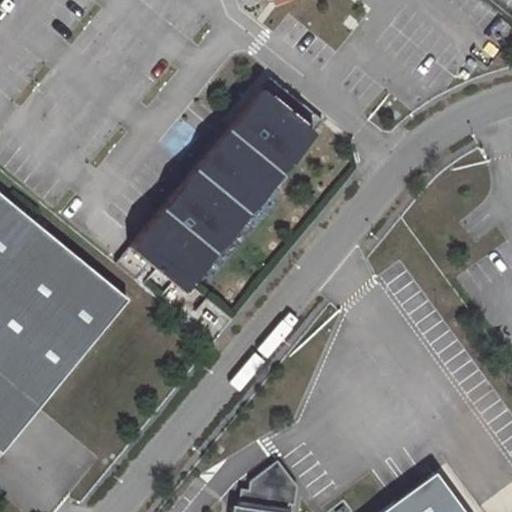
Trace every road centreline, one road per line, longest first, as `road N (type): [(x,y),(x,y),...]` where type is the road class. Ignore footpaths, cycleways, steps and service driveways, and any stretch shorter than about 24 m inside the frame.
road 1 (residential): [(511,99),(402,158),(111,511)]
road 2 (unknown): [(136,14),(36,140)]
